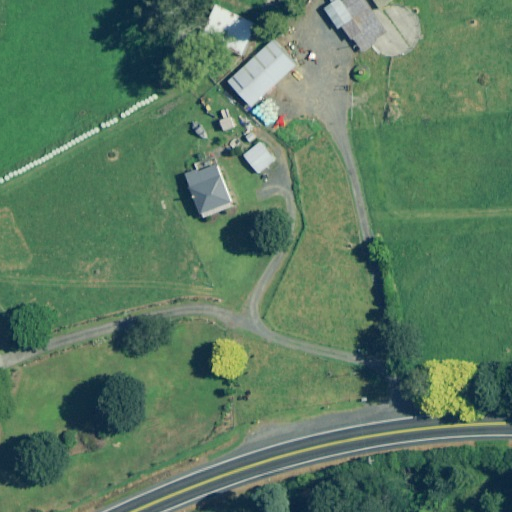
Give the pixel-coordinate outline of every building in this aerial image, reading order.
[(390,32),(367,0),(345,0),(343,2),(356,20),(345,27),(363,52),(390,32)] [(394,1),(393,0),(375,0),(382,9),(394,1)] [(232,16),(216,9),(208,27),(224,34),(232,16)] [(299,66),(276,41),(231,82),(254,107),(299,66)] [(277,160),(263,143),(246,156),(260,174),(277,160)] [(236,206),(218,163),(188,176),(206,219),(236,206)]
